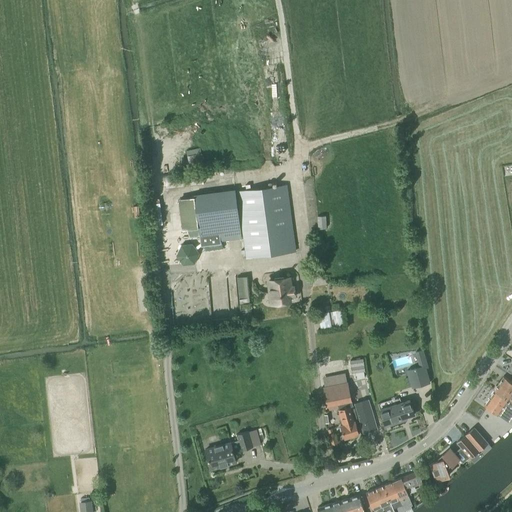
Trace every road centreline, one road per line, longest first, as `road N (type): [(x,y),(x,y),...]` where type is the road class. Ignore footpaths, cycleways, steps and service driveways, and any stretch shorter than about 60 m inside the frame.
road 1 (track): [(162,270),(309,256),(276,0)]
road 2 (tertiary): [(220,511),(380,467),(421,447),(511,328)]
